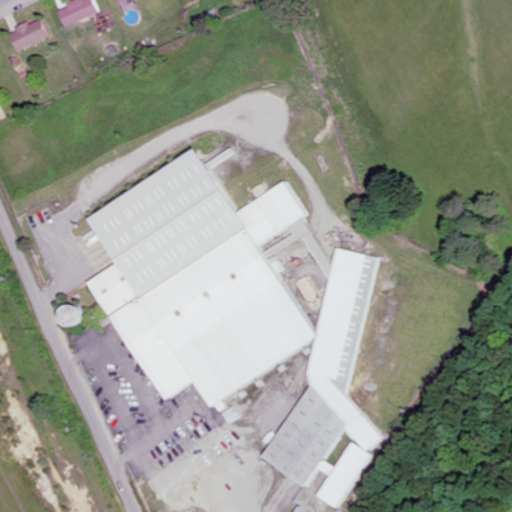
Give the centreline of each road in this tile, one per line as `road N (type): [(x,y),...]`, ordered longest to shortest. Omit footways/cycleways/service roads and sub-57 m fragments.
road 1 (residential): [(137,511),(0,208)]
road 2 (residential): [(362,511),(511,293)]
